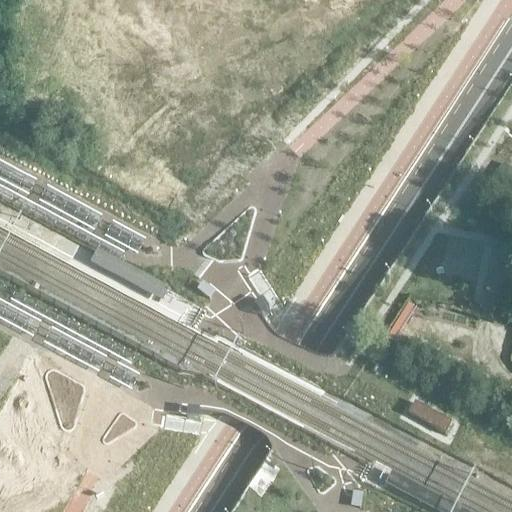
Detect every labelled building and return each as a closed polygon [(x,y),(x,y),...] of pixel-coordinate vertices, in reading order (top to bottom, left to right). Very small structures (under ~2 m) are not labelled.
[(490,185),(501,191),(511,174),(511,169),(504,165),(504,164),(490,185)] [(511,174),(501,191),(511,198),(511,196),(511,174)] [(204,283),(198,292),(211,301),(217,293),(204,283)] [(0,344),(0,347),(15,356),(20,348),(4,339),(0,344)] [(416,405),(410,416),(446,437),(453,425),(416,405)] [(361,510),(363,495),(362,495),(353,493),(350,508),(360,510),(361,510)]
